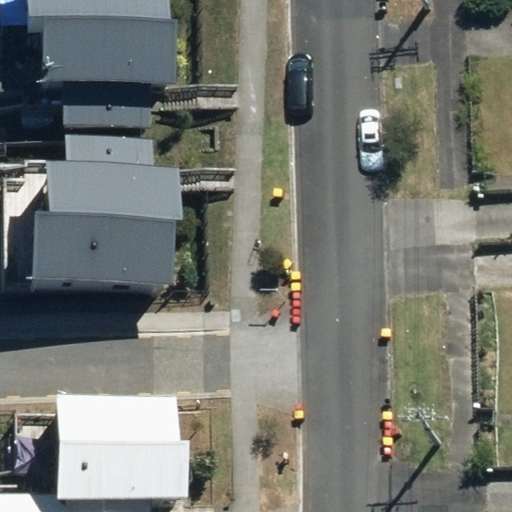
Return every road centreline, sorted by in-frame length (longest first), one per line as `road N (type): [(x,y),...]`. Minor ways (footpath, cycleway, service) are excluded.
road 1 (residential): [(330,0),(338,360)]
road 2 (residential): [(338,360),(0,364)]
road 3 (residential): [(338,360),(341,511)]
